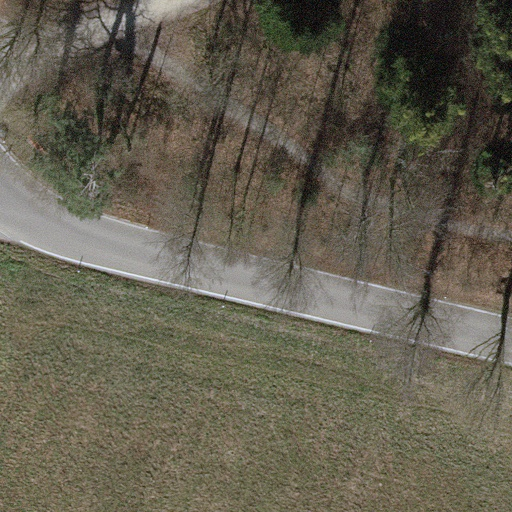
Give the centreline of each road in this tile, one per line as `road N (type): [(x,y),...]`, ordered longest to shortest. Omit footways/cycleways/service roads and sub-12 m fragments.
road 1 (tertiary): [(511,340),(82,236),(42,222),(0,188)]
road 2 (track): [(0,79),(166,0)]
